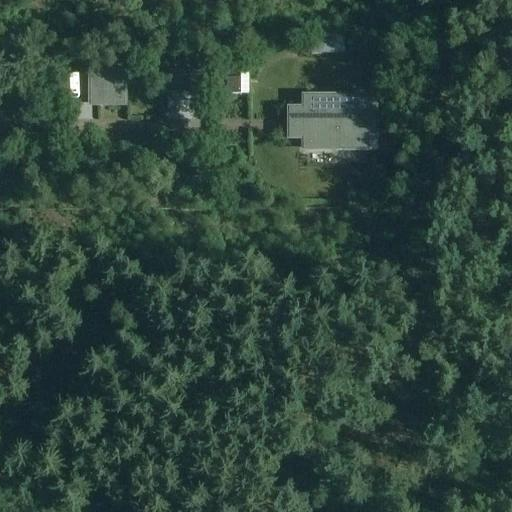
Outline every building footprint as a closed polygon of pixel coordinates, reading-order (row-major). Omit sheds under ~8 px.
[(89,108),(128,108),(127,70),(88,71),(89,108)] [(178,98),(178,77),(168,78),(168,98),(178,98)] [(208,97),(208,77),(200,77),(200,98),(208,97)] [(229,82),(229,98),(243,98),(242,82),(229,82)] [(374,150),(375,101),(307,100),(307,112),(292,112),(292,137),(306,137),(306,149),(374,150)] [(193,177),(204,177),(204,166),(193,166),(193,177)]
